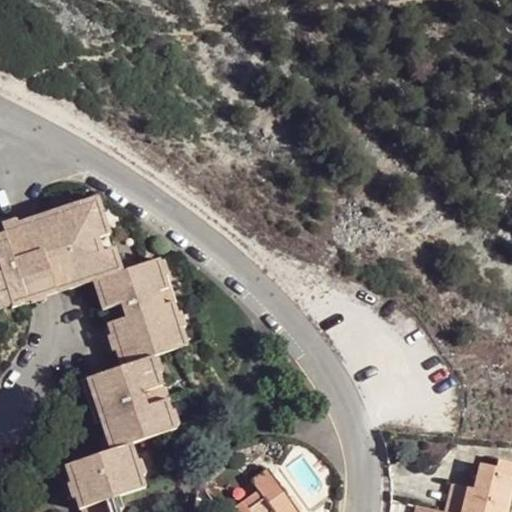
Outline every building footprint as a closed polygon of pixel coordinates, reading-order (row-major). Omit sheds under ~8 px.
[(98,199),(90,202),(97,223),(90,225),(96,241),(110,236),(98,199)] [(0,300),(8,298),(10,307),(12,307),(13,309),(27,304),(24,296),(40,290),(43,299),(49,297),(92,283),(102,312),(119,306),(123,319),(106,325),(121,369),(86,380),(96,410),(110,406),(114,420),(100,424),(110,453),(130,446),(167,434),(161,416),(170,413),(166,402),(148,408),(144,395),(162,389),(158,376),(149,378),(144,361),(152,359),(187,347),(182,331),(173,333),(168,317),(177,314),(173,303),(162,306),(158,292),(169,289),(165,276),(156,279),(151,263),(120,274),(113,276),(105,252),(100,253),(96,241),(90,225),(97,223),(90,202),(31,220),(33,226),(24,228),(18,230),(3,235),(0,235),(0,300)] [(1,227),(3,235),(18,230),(15,222),(1,227)] [(113,249),(105,252),(113,276),(120,274),(113,249)] [(160,261),(151,263),(156,279),(165,276),(160,261)] [(173,303),(169,289),(158,292),(162,306),(173,303)] [(27,304),(43,299),(40,290),(24,296),(27,304)] [(0,309),(10,307),(8,298),(0,300),(0,309)] [(182,331),(177,314),(168,317),(173,333),(182,331)] [(158,376),(152,359),(144,361),(149,378),(158,376)] [(166,402),(162,389),(144,395),(148,408),(166,402)] [(96,410),(100,424),(114,420),(110,406),(96,410)] [(176,432),(170,413),(161,416),(167,434),(176,432)] [(136,463),(130,446),(110,453),(64,467),(70,485),(79,483),(83,497),(75,499),(79,511),(84,510),(91,508),(92,511),(118,511),(123,510),(119,498),(145,490),(141,478),(132,481),(127,466),(136,463)] [(511,511),(511,464),(499,461),(497,469),(481,466),(474,492),(468,491),(463,511),(437,511),(417,507),(416,511),(511,511)] [(141,478),(136,463),(127,466),(132,481),(141,478)] [(297,511),(268,471),(250,483),(259,495),(243,507),(234,511),(297,511)] [(70,485),(75,499),(83,497),(79,483),(70,485)]
